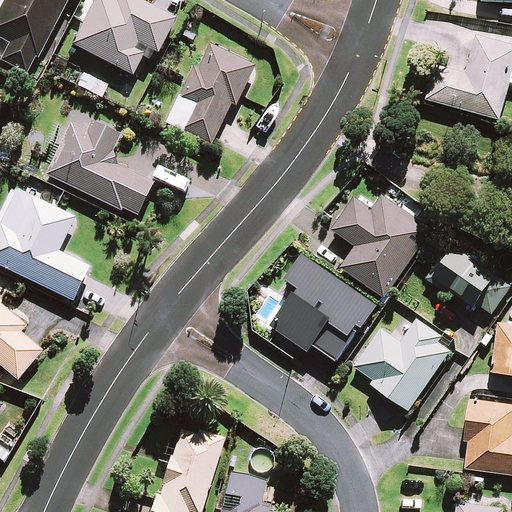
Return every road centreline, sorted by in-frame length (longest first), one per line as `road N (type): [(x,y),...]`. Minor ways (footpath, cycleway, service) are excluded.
road 1 (tertiary): [(163,311),(284,174),(347,82),(362,45)]
road 2 (residential): [(362,511),(351,471),(319,422),(163,311)]
road 3 (tertiary): [(43,511),(163,311)]
